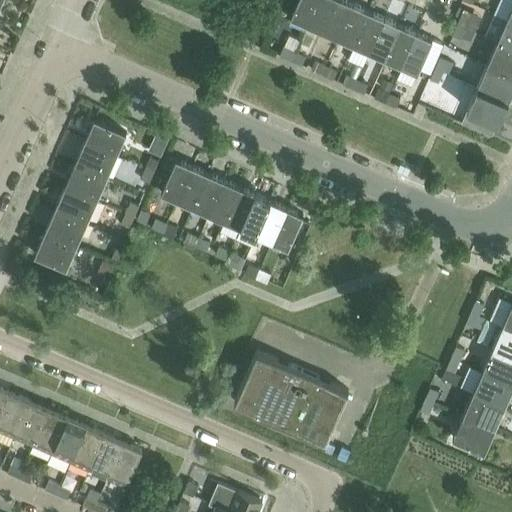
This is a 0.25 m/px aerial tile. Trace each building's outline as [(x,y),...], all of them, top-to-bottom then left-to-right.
[(298,0),(291,16),(307,23),(316,0),(298,0)] [(336,0),(316,0),(307,23),(323,30),(336,0)] [(354,3),(345,0),(336,0),(323,30),(339,37),(354,3)] [(370,11),(354,3),(339,37),(355,44),(370,11)] [(385,17),(370,11),(355,44),(370,51),(385,17)] [(463,13),(458,23),(466,26),(471,16),(463,13)] [(401,24),(385,17),(370,51),(386,58),(401,24)] [(511,19),(508,18),(498,40),(511,46),(511,19)] [(466,26),(458,23),(453,35),(461,38),(466,26)] [(417,31),(401,24),(386,58),(402,65),(417,31)] [(433,38),(417,31),(402,65),(418,72),(420,68),(433,38)] [(433,38),(420,68),(431,73),(444,43),(433,38)] [(511,46),(498,40),(488,63),(511,73),(511,46)] [(280,54),(291,59),(294,51),(284,46),(280,54)] [(306,56),(294,51),(291,59),(302,64),(306,56)] [(448,60),(440,57),(436,67),(444,70),(448,60)] [(312,68),(323,73),(326,65),(315,60),(312,68)] [(511,93),(511,73),(488,63),(478,85),(510,99),(511,93)] [(337,70),(326,65),(323,73),(334,78),(337,70)] [(444,70),(436,67),(431,79),(439,82),(444,70)] [(343,82),(354,87),(358,79),(347,74),(343,82)] [(368,84),(358,79),(354,87),(365,92),(368,84)] [(499,123),(510,99),(478,85),(467,109),(498,122),(499,123)] [(375,96),(386,101),(389,93),(378,88),(375,96)] [(400,98),(389,93),(386,101),(397,106),(400,98)] [(498,122),(467,109),(463,120),(493,134),(498,122)] [(95,118),(85,140),(117,154),(127,132),(95,118)] [(157,131),(149,149),(162,155),(170,137),(157,131)] [(85,140),(75,163),(107,177),(117,154),(85,140)] [(150,156),(146,167),(154,170),(158,160),(150,156)] [(177,158),(161,192),(177,199),(193,165),(177,158)] [(75,163),(65,185),(97,199),(107,177),(75,163)] [(193,165),(177,199),(194,206),(209,172),(193,165)] [(154,170),(146,167),(141,178),(149,182),(154,170)] [(209,172),(194,206),(209,213),(224,179),(209,172)] [(224,179),(209,213),(225,220),(240,186),(224,179)] [(65,185),(56,207),(87,222),(97,199),(65,185)] [(240,186),(225,220),(241,227),(256,193),(240,186)] [(272,200),(256,193),(241,227),(257,234),(272,200)] [(288,207),(272,200),(257,234),(273,241),(288,207)] [(131,201),(126,212),(134,215),(139,204),(131,201)] [(56,207),(45,230),(77,244),(87,222),(56,207)] [(304,214),(288,207),(273,241),(289,248),(304,214)] [(142,209),(137,220),(144,223),(149,212),(142,209)] [(134,215),(126,212),(121,223),(129,226),(134,215)] [(152,226),(163,231),(167,223),(156,218),(152,226)] [(178,228),(167,223),(163,231),(174,236),(178,228)] [(67,267),(77,244),(45,230),(35,254),(67,267)] [(188,232),(184,240),(195,245),(199,237),(188,232)] [(207,250),(210,242),(199,237),(195,245),(207,250)] [(219,246),(216,254),(227,259),(230,251),(219,246)] [(116,248),(111,259),(119,262),(124,251),(116,248)] [(226,262),(225,263),(240,270),(246,258),(230,251),(229,254),(227,259),(226,262)] [(249,264),(245,272),(257,277),(260,269),(249,264)] [(271,274),(261,269),(260,269),(257,277),(267,282),(271,274)] [(476,300),(471,310),(480,314),(484,304),(476,300)] [(511,303),(503,324),(511,328),(511,303)] [(480,314),(471,310),(466,322),(474,326),(480,314)] [(511,328),(503,324),(493,347),(511,355),(511,328)] [(456,346),(452,356),(460,359),(464,349),(456,346)] [(511,355),(493,347),(483,369),(511,382),(511,355)] [(288,362),(257,349),(235,401),(326,442),(349,389),(288,362)] [(460,359),(452,356),(446,368),(454,371),(460,359)] [(511,389),(511,382),(483,369),(473,392),(505,406),(511,389)] [(0,418),(11,392),(0,387),(0,418)] [(439,391),(431,387),(426,399),(434,402),(439,391)] [(30,400),(11,392),(0,418),(0,429),(14,436),(30,400)] [(505,406),(473,392),(463,415),(495,429),(505,406)] [(434,402),(426,399),(421,409),(429,413),(434,402)] [(49,409),(30,400),(14,436),(33,444),(49,409)] [(67,417),(49,409),(33,444),(52,452),(67,417)] [(495,429),(463,415),(453,438),(485,451),(495,429)] [(70,460),(86,425),(67,417),(52,452),(70,460)] [(105,433),(86,425),(70,460),(89,469),(105,433)] [(123,441),(105,433),(89,469),(108,477),(123,441)] [(142,450),(123,441),(108,477),(127,485),(142,450)] [(11,463),(8,472),(19,477),(23,468),(11,463)] [(34,473),(23,468),(19,477),(30,481),(34,473)] [(49,480),(45,488),(56,493),(60,485),(49,480)] [(199,484),(189,480),(184,491),(194,495),(199,484)] [(218,481),(209,502),(209,503),(216,506),(216,505),(233,511),(257,511),(263,500),(218,481)] [(71,490),(60,485),(56,493),(67,498),(71,490)] [(86,496),(83,504),(93,509),(97,501),(86,496)] [(186,511),(190,504),(180,500),(175,511),(177,511),(186,511)] [(105,511),(108,506),(97,501),(93,509),(99,511),(105,511)]
